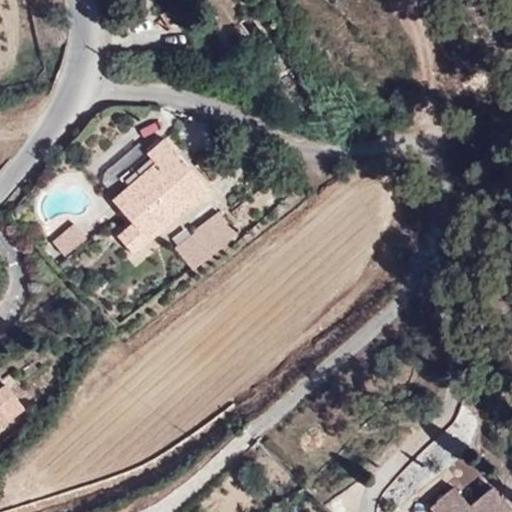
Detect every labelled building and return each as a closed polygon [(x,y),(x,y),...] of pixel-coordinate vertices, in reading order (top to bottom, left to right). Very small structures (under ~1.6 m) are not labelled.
[(164,40),(185,18),(174,7),(152,27),(164,40)] [(166,138),(156,128),(111,166),(123,181),(128,186),(157,160),(150,152),(166,138)] [(167,201),(180,189),(189,199),(207,183),(166,138),(150,152),(157,160),(128,186),(123,181),(109,194),(131,218),(115,233),(132,251),(177,211),(167,201)] [(177,211),(189,199),(180,189),(167,201),(177,211)] [(174,249),(189,269),(234,234),(217,212),(191,232),(193,234),(174,249)] [(86,239),(75,226),(55,243),(65,256),(86,239)] [(0,416),(22,397),(5,378),(0,383),(0,416)] [(511,511),(511,507),(502,492),(476,508),(458,482),(429,502),(435,511),(511,511)]
